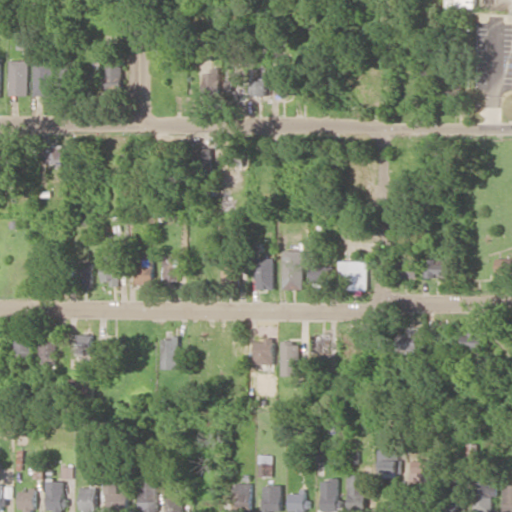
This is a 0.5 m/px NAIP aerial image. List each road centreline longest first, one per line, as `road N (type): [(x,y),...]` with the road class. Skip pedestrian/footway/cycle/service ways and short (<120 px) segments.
road 1 (residential): [(511,128),(0,120)]
road 2 (residential): [(511,303),(0,307)]
road 3 (residential): [(384,302),(387,129)]
